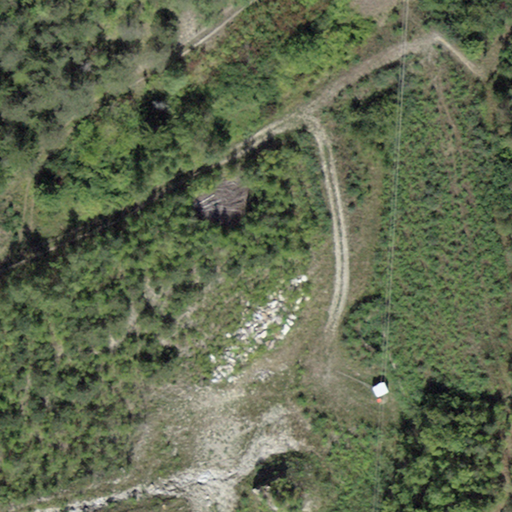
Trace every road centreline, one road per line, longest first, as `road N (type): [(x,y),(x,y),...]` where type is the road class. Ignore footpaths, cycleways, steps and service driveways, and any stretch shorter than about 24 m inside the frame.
road 1 (track): [(0,280),(165,204),(377,61),(437,38)]
road 2 (track): [(19,271),(56,159),(110,102),(256,0)]
road 3 (track): [(284,121),(318,131),(328,158),(343,280),(324,356)]
